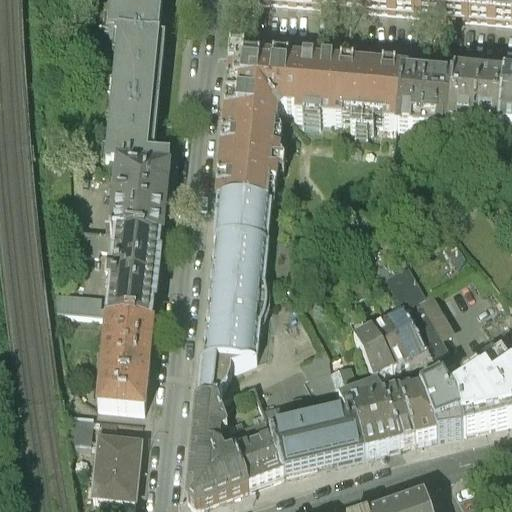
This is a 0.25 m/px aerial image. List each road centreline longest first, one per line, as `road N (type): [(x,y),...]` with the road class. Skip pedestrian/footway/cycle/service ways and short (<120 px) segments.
road 1 (residential): [(210,43),(162,511)]
road 2 (residential): [(511,69),(210,43)]
road 3 (track): [(43,221),(38,0)]
road 4 (tertiary): [(314,511),(511,457)]
